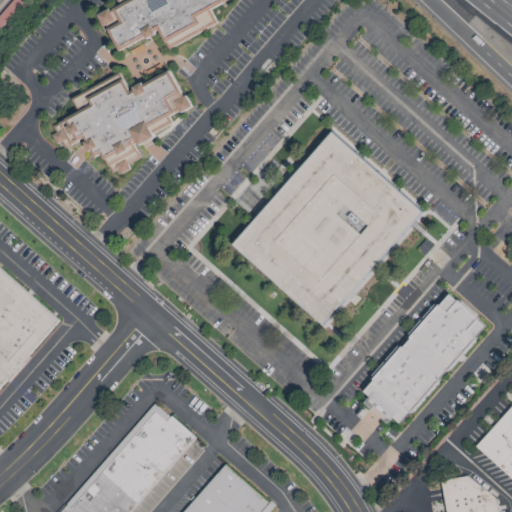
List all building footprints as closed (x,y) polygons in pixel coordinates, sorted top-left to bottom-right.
[(123,0),(98,15),(121,53),(158,30),(170,50),(217,21),(211,11),(228,0),(123,0)] [(121,73),(75,98),(78,112),(52,126),(53,134),(61,149),(71,147),(79,143),(84,142),(94,159),(103,157),(113,175),(126,172),(130,170),(129,165),(140,159),(137,147),(173,126),(171,117),(177,116),(192,108),(172,71),(154,81),(140,84),(130,90),(121,73)] [(233,247),(325,325),(422,211),(331,133),(233,247)] [(0,388),(59,319),(0,268),(0,388)] [(359,395),(389,422),(393,418),(400,424),(487,326),(450,293),(359,395)] [(131,511),(196,438),(156,402),(59,511),(131,511)] [(511,405),(476,446),(511,478),(511,405)] [(268,511),(274,505),(224,464),(182,511),(268,511)] [(497,511),(495,499),(461,474),(443,486),(446,511),(497,511)]
